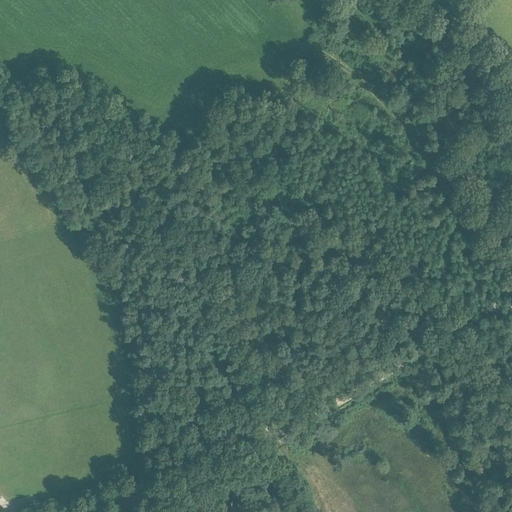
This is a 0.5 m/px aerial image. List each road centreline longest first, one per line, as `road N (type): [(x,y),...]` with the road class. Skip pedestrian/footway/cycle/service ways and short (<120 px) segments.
road 1 (track): [(106,511),(273,437)]
road 2 (unclassified): [(368,382),(467,317),(511,303)]
